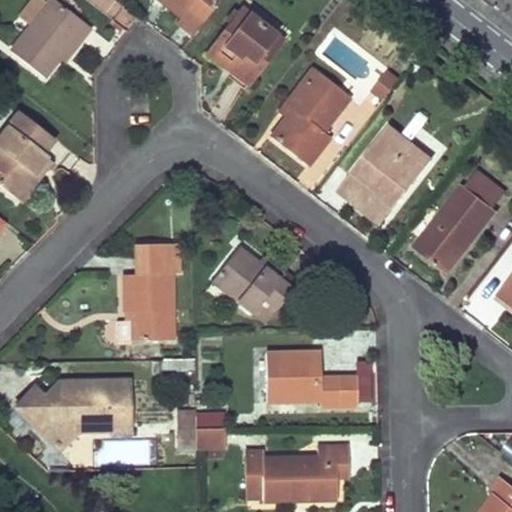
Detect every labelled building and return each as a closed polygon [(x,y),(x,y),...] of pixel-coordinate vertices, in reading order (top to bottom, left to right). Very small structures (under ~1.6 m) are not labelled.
[(81,40),(90,29),(53,0),(49,0),(49,1),(47,0),(43,0),(42,2),(39,0),(30,0),(18,15),(30,24),(9,50),(43,77),(58,58),(75,36),(81,40)] [(150,0),(177,21),(185,10),(172,0),(150,0)] [(194,34),(220,0),(172,0),(185,10),(177,21),(194,34)] [(230,71),(249,85),(283,41),(239,8),(208,47),(233,67),(230,71)] [(81,40),(75,36),(58,58),(63,63),(81,40)] [(230,71),(233,67),(208,47),(205,51),(230,71)] [(270,137),(306,166),(329,137),(322,131),(349,97),(312,68),(284,104),(298,114),(292,122),(285,117),(270,137)] [(370,91),(382,100),(395,84),(383,75),(370,91)] [(298,114),(284,104),(278,111),(285,117),(292,122),(298,114)] [(51,141),(17,114),(0,135),(0,175),(0,176),(0,187),(13,198),(33,172),(29,169),(35,161),(39,164),(45,157),(41,155),(51,141)] [(390,212),(431,160),(387,126),(337,189),(364,210),(373,198),(390,212)] [(29,169),(33,172),(13,198),(19,203),(50,162),(45,158),(45,157),(39,164),(35,161),(29,169)] [(466,186),(493,208),(503,194),(476,173),(466,186)] [(466,186),(463,184),(413,248),(446,273),(496,210),(493,208),(466,186)] [(390,212),(373,198),(364,210),(381,223),(390,212)] [(123,275),(123,313),(130,313),(130,321),(131,341),(172,340),(171,273),(170,244),(135,245),(135,275),(123,275)] [(170,244),(171,273),(178,273),(178,244),(170,244)] [(237,247),(211,281),(252,313),(263,299),(276,309),(295,284),(282,273),(278,279),(257,263),(237,247)] [(257,263),(278,279),(282,273),(262,257),(257,263)] [(511,276),(499,294),(511,303),(511,276)] [(276,309),(263,299),(252,313),(264,323),(276,309)] [(320,376),(320,351),(264,352),(265,402),(288,402),(288,397),(319,396),(319,407),(355,406),(355,375),(320,376)] [(165,368),(194,367),(193,356),(164,357),(165,368)] [(359,370),(359,401),(372,401),(372,370),(359,370)] [(72,428),(76,432),(108,431),(108,424),(128,423),(127,381),(57,382),(58,398),(50,406),(32,388),(13,408),(54,447),(72,428)] [(195,414),(195,429),(221,428),(220,414),(195,414)] [(194,447),(194,442),(194,429),(193,416),(176,416),(176,447),(194,447)] [(76,432),(72,428),(54,447),(58,451),(76,432)] [(195,429),(194,429),(194,442),(194,447),(194,449),(224,448),(223,428),(221,428),(195,429)] [(262,502),(336,500),(336,478),(335,464),(347,464),(347,445),(316,446),(316,457),(262,458),(262,452),(245,452),(246,498),(262,498),(262,502)] [(348,478),(347,464),(335,464),(336,478),(348,478)] [(511,511),(511,485),(505,481),(500,478),(491,490),(495,494),(480,511),(511,511)]
